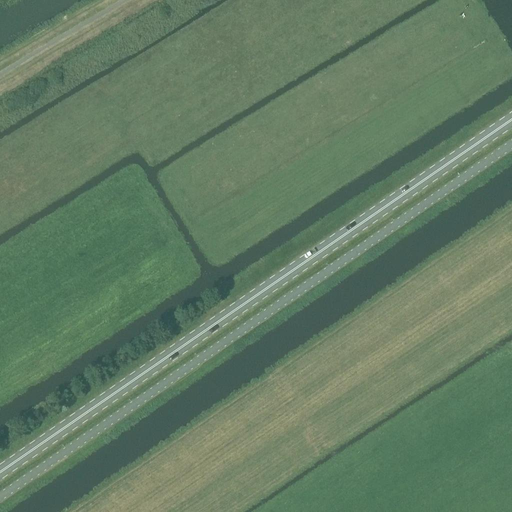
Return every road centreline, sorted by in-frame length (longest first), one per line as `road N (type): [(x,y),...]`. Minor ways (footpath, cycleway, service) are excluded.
road 1 (secondary): [(0,473),(511,120)]
road 2 (unclassified): [(0,497),(511,144)]
